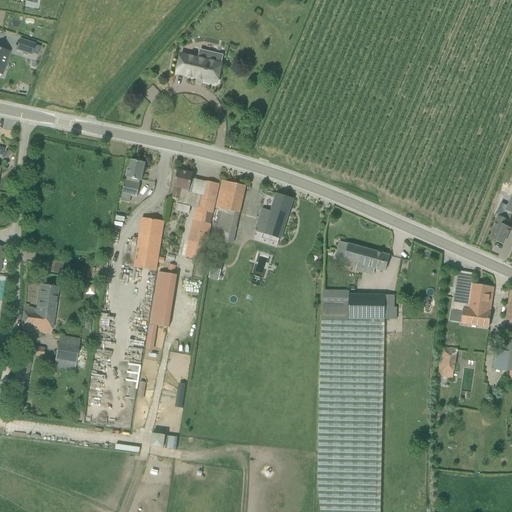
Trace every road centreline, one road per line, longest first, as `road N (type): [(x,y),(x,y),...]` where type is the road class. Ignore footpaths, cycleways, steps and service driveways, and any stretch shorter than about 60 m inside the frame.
road 1 (tertiary): [(511,273),(266,171),(0,110)]
road 2 (track): [(0,423),(20,290),(29,116)]
